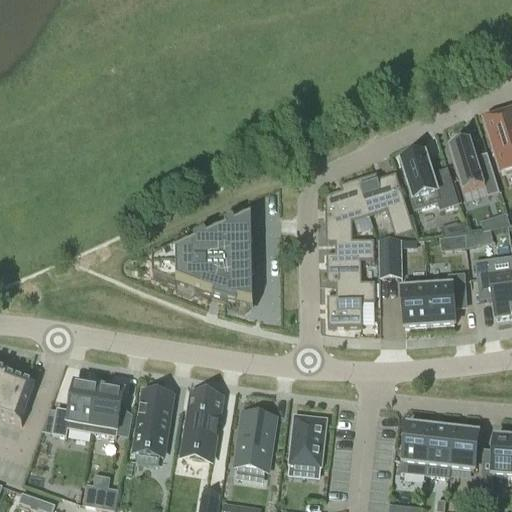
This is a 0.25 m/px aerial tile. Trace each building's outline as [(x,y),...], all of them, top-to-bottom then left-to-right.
[(490,123),(485,125),(502,178),(511,174),(511,116),(509,117),(508,113),(489,119),(490,123)] [(477,165),(470,145),(470,144),(466,145),(461,147),(461,146),(457,147),(457,148),(448,151),(463,198),(484,192),(487,201),(500,197),(487,157),(486,158),(487,162),(477,165)] [(419,157),(404,161),(405,165),(400,166),(415,214),(438,207),(440,214),(458,209),(449,180),(433,185),(425,158),(420,160),(419,157)] [(358,184),(370,221),(386,216),(395,242),(414,236),(396,178),(378,184),(376,179),(358,184)] [(325,201),(326,248),(335,248),(360,248),(360,245),(360,224),(370,221),(358,184),(340,190),(341,196),(325,201)] [(152,260),(152,278),(252,315),(253,219),(152,260)] [(464,240),(452,242),(453,254),(466,252),(464,240)] [(326,259),(327,290),(336,290),(361,289),(361,287),(361,266),(374,265),(374,245),(360,245),(360,248),(335,248),(335,259),(326,259)] [(400,246),(379,247),(380,283),(401,282),(400,246)] [(511,320),(511,274),(493,276),(491,263),(476,265),(480,304),(494,303),(496,319),(511,318),(511,320)] [(430,332),(454,330),(453,308),(466,307),(464,280),(448,281),(449,285),(427,287),(430,332)] [(327,301),(327,332),(362,331),(362,308),(375,308),(375,287),(361,287),(361,289),(336,290),(336,301),(327,301)] [(430,332),(427,287),(402,289),(405,334),(430,332)] [(0,421),(22,430),(22,428),(21,428),(34,390),(7,381),(9,376),(0,372),(0,421)] [(67,433),(92,438),(101,389),(85,386),(84,389),(74,387),(69,415),(56,413),(52,439),(66,441),(67,433)] [(116,442),(124,396),(114,394),(114,391),(101,389),(92,438),(116,442)] [(192,398),(183,458),(212,462),(221,403),(192,398)] [(144,399),(135,458),(162,463),(171,404),(144,399)] [(243,417),(235,472),(268,477),(276,422),(243,417)] [(325,428),(294,424),(290,472),(321,475),(325,428)] [(412,430),(407,429),(402,477),(427,480),(432,432),(428,432),(428,428),(413,427),(412,430)] [(427,480),(449,483),(450,473),(454,435),(432,432),(427,480)] [(454,435),(450,473),(474,476),(478,437),(454,435)] [(511,481),(511,442),(495,441),(493,465),(482,464),(480,494),(492,495),(493,480),(511,481)] [(87,490),(83,510),(94,511),(114,511),(118,496),(87,490)] [(18,507),(30,511),(33,501),(22,497),(18,507)] [(203,498),(200,511),(216,511),(218,500),(203,498)] [(33,501),(30,511),(29,511),(54,511),(55,509),(33,501)]
